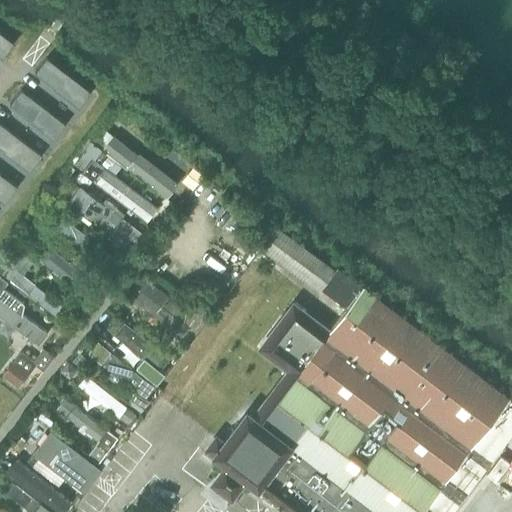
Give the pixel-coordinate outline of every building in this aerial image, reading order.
[(74,112),(45,89),(36,100),(66,123),(74,112)] [(52,141),(22,118),(14,129),(43,152),(52,141)] [(100,123),(88,136),(91,138),(103,148),(126,167),(127,165),(167,197),(178,182),(139,150),(137,152),(113,134),(112,134),(100,123)] [(72,163),(147,220),(157,205),(95,158),(103,148),(91,138),(72,163)] [(30,169),(0,146),(0,164),(21,180),(30,169)] [(79,182),(66,199),(109,232),(122,215),(112,208),(116,203),(105,195),(102,200),(79,182)] [(53,207),(42,221),(103,270),(114,255),(53,207)] [(216,431),(204,447),(289,511),(452,511),(511,434),(511,397),(368,287),(362,284),(337,265),(335,267),(277,226),(261,247),(319,289),(321,287),(346,306),(330,326),(294,299),(257,348),(293,375),(260,417),(246,407),(224,438),(216,431)] [(88,276),(50,244),(39,257),(78,289),(88,276)] [(5,275),(59,316),(67,306),(23,273),(36,257),(26,250),(14,266),(13,265),(5,275)] [(0,291),(8,280),(0,274),(0,313),(38,343),(47,331),(0,294),(0,291)] [(169,294),(145,275),(128,295),(181,336),(190,325),(162,303),(169,294)] [(170,356),(124,320),(114,333),(160,369),(170,356)] [(154,385),(109,348),(100,360),(145,397),(154,385)] [(30,372),(14,359),(2,374),(18,387),(30,372)] [(133,407),(87,371),(79,382),(125,418),(133,407)] [(107,428),(66,395),(57,405),(98,438),(88,453),(99,461),(117,436),(107,428)] [(101,467),(51,429),(38,446),(62,466),(58,471),(83,491),(101,467)] [(17,458),(6,470),(57,511),(61,511),(71,500),(17,458)] [(52,511),(12,479),(4,489),(32,511),(52,511)]
